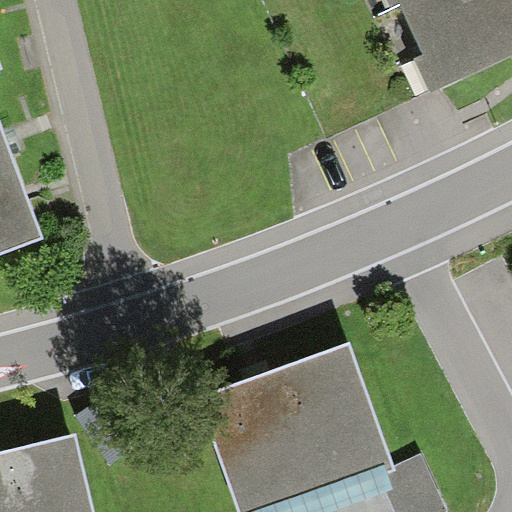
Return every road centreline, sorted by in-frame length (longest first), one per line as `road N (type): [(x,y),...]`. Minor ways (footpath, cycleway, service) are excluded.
road 1 (residential): [(0,354),(274,275),(400,225)]
road 2 (residential): [(511,454),(400,225)]
road 3 (residential): [(400,225),(511,172)]
